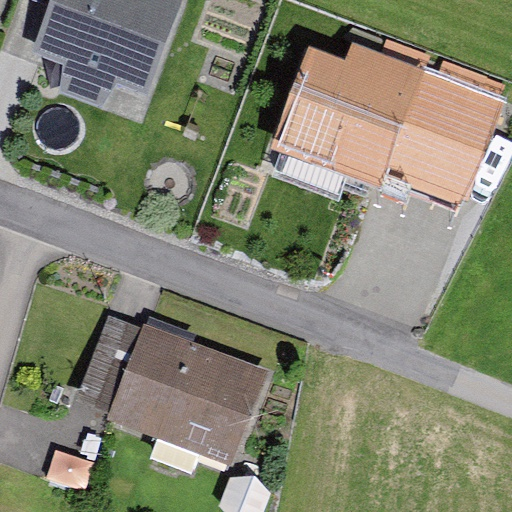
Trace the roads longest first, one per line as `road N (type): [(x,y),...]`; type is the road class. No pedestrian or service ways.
road 1 (unclassified): [(57,243),(511,416)]
road 2 (unclassified): [(0,440),(57,243)]
